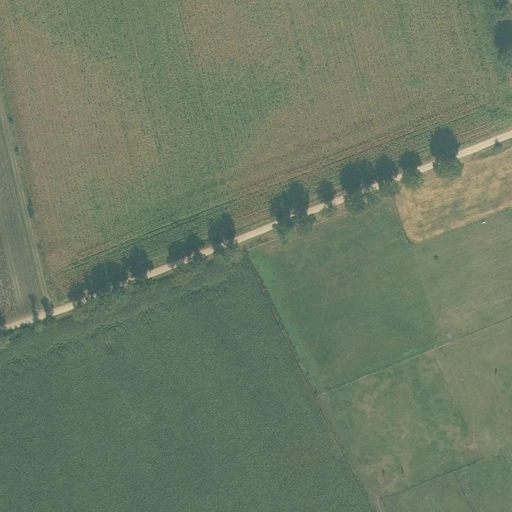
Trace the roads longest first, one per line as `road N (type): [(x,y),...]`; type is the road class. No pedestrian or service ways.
road 1 (track): [(0,330),(511,135)]
road 2 (track): [(56,313),(0,99)]
